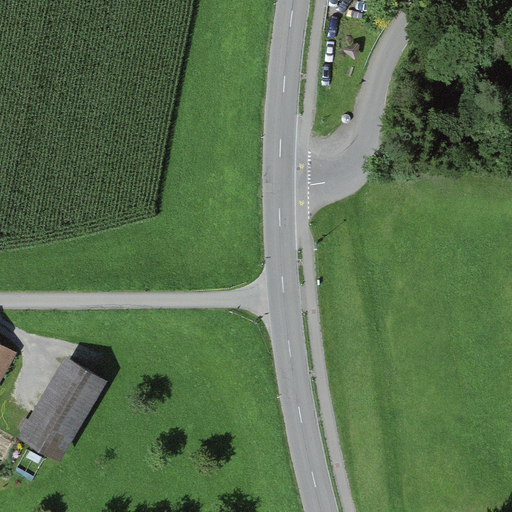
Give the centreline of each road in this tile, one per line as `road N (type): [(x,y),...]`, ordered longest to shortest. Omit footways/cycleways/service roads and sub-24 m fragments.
road 1 (residential): [(284,300),(0,302)]
road 2 (residential): [(281,185),(327,182),(359,154),(385,57),(424,0)]
road 3 (secondary): [(284,300),(323,511)]
road 4 (secondary): [(295,0),(281,185)]
